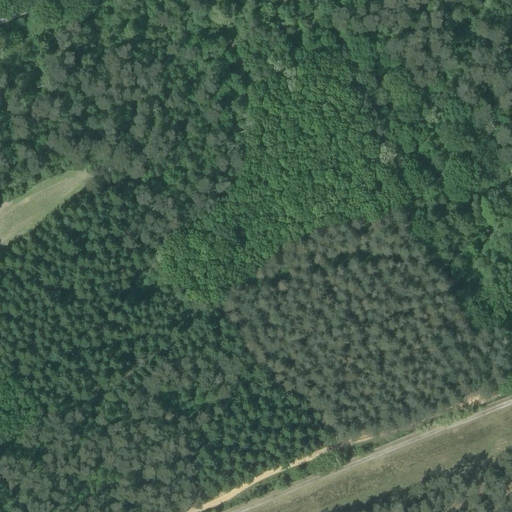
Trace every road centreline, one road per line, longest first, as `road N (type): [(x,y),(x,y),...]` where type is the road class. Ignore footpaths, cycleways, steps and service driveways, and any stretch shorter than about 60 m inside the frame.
road 1 (track): [(327,0),(497,394)]
road 2 (track): [(511,388),(305,459),(192,511)]
road 3 (track): [(236,511),(511,401)]
road 4 (track): [(345,44),(95,196)]
